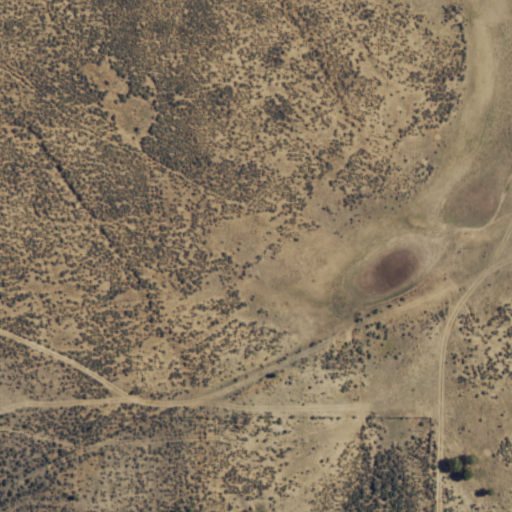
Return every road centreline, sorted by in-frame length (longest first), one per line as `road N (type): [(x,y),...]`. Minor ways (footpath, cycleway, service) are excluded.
road 1 (track): [(511,258),(179,405)]
road 2 (residential): [(443,511),(450,323),(481,272)]
road 3 (residential): [(179,405),(137,405),(74,360),(0,331)]
